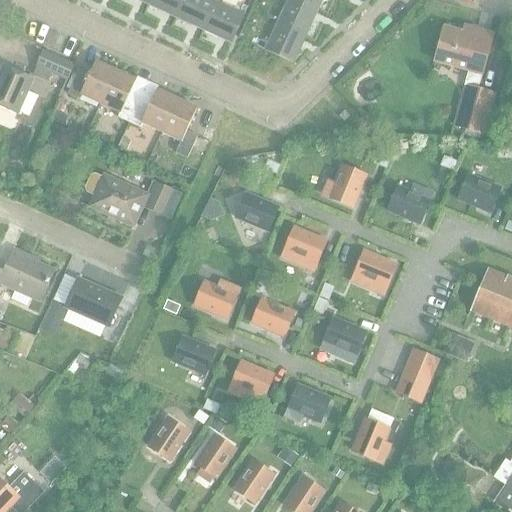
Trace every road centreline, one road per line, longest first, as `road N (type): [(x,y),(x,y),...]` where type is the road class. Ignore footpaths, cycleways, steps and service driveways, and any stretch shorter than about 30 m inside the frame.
road 1 (residential): [(36,0),(272,105),(292,99),(392,0)]
road 2 (residential): [(426,262),(383,328),(357,389),(227,337)]
road 3 (residential): [(157,270),(0,203)]
road 4 (residential): [(426,262),(271,197)]
road 5 (residential): [(511,244),(445,217),(426,262)]
